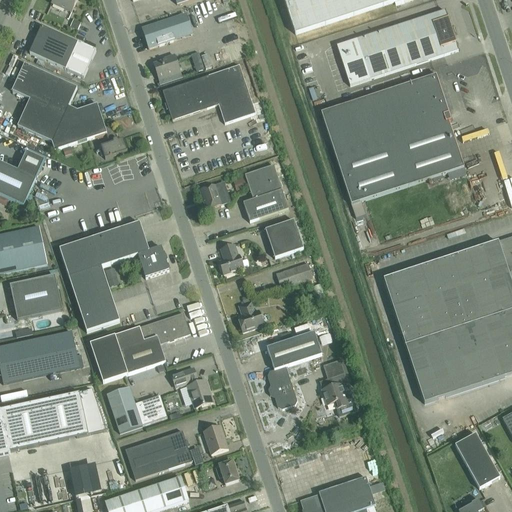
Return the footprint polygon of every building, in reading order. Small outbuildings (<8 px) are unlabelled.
[(71,14),(77,0),(53,0),(52,5),(71,14)] [(283,0),(295,36),(403,0),(283,0)] [(445,12),(337,48),(350,88),(458,52),(445,12)] [(186,16),(180,18),(142,30),(148,51),(192,36),(189,22),(186,16)] [(41,27),(29,55),(65,71),(83,79),(96,52),(78,44),(41,27)] [(214,54),(205,57),(207,66),(216,64),(214,54)] [(171,78),(180,75),(174,57),(165,60),(166,61),(153,65),(159,82),(159,81),(159,80),(170,76),(171,78)] [(77,90),(68,86),(24,66),(12,93),(30,101),(17,128),(51,144),(54,153),(106,136),(109,145),(101,148),(105,161),(127,153),(123,141),(118,142),(117,141),(115,141),(114,137),(115,136),(112,133),(109,130),(104,128),(97,106),(77,112),(68,108),(77,90)] [(172,90),(162,93),(172,122),(182,119),(218,107),(225,126),(255,116),(239,69),(209,79),(209,77),(172,90)] [(398,89),(321,115),(351,207),(355,220),(366,217),(361,203),(464,170),(449,124),(451,123),(436,77),(398,89)] [(511,153),(511,151),(485,159),(486,165),(511,156),(511,153)] [(0,164),(0,197),(23,208),(36,180),(45,162),(26,153),(18,172),(0,164)] [(243,205),(250,224),(287,212),(273,167),(244,177),(253,202),(243,205)] [(214,188),(209,189),(200,193),(206,211),(216,208),(220,207),(222,207),(231,204),(224,183),(213,186),(214,188)] [(274,261),(284,258),(303,252),(293,223),(274,228),(265,232),(274,261)] [(139,224),(130,228),(91,241),(59,251),(87,334),(120,323),(102,269),(137,258),(145,281),(160,276),(169,273),(166,265),(167,263),(166,258),(164,257),(161,249),(149,253),(139,224)] [(0,276),(46,267),(38,230),(0,237),(0,276)] [(511,238),(499,243),(383,281),(424,406),(511,376),(511,238)] [(238,258),(235,247),(220,252),(223,259),(224,258),(225,262),(219,264),(224,277),(243,271),(239,257),(238,258)] [(281,291),(290,288),(312,281),(307,266),(285,273),(276,276),(281,291)] [(17,322),(27,320),(62,312),(55,277),(10,287),(17,322)] [(318,308),(327,305),(321,285),(312,289),(318,308)] [(253,315),(250,305),(248,305),(239,308),(241,315),(243,314),(244,317),(237,319),(243,335),(252,331),(262,328),(257,313),(253,315)] [(104,385),(127,377),(156,367),(166,364),(160,347),(190,337),(183,315),(139,330),(90,346),(104,385)] [(72,335),(0,350),(0,372),(3,386),(25,382),(79,370),(72,335)] [(282,412),(295,407),(297,403),(286,369),(295,366),(321,357),(314,335),(276,347),(267,350),(274,372),(269,374),(267,378),(271,389),(269,392),(271,397),(274,399),(278,410),(282,412)] [(333,388),(322,392),(327,407),(334,405),(336,411),(339,419),(357,413),(340,362),(323,368),(327,382),(330,381),(333,388)] [(198,385),(197,383),(193,370),(184,373),(171,378),(175,390),(186,386),(187,389),(194,411),(203,408),(213,404),(205,382),(198,385)] [(135,406),(130,389),(106,397),(119,435),(142,428),(167,419),(160,398),(135,406)] [(87,437),(79,395),(0,411),(0,457),(4,456),(10,455),(9,454),(87,437)] [(511,415),(502,421),(511,438),(511,415)] [(463,421),(438,431),(441,439),(466,429),(463,421)] [(211,457),(228,452),(220,428),(203,434),(211,457)] [(185,443),(182,433),(125,452),(135,483),(183,467),(192,464),(187,449),(189,448),(187,442),(185,443)] [(479,491),(500,480),(475,436),(455,447),(479,491)] [(225,487),(238,483),(232,463),(219,467),(219,469),(215,470),(219,480),(222,479),(225,487)] [(105,505),(106,511),(160,511),(188,503),(181,480),(105,505)] [(303,511),(366,511),(375,508),(366,480),(318,495),(319,497),(300,503),(303,511)] [(87,511),(97,511),(96,503),(91,504),(90,497),(84,498),(87,511)] [(483,511),(481,507),(478,501),(471,505),(472,506),(466,509),(465,508),(464,508),(462,508),(461,509),(460,509),(460,511),(459,511),(483,511)] [(246,511),(243,503),(228,508),(227,507),(211,511),(246,511)]
